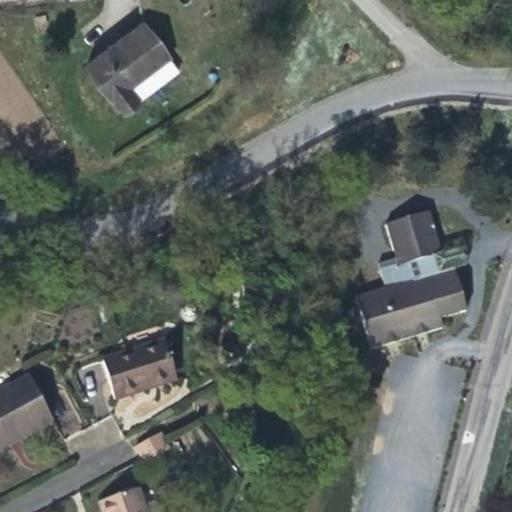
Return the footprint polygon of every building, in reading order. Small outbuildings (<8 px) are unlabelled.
[(138,0),(142,26),(168,60),(176,71),(168,0),(138,0)] [(168,60),(142,26),(86,67),(120,113),(136,101),(128,89),(168,60)] [(136,101),(176,71),(168,60),(128,89),(136,101)] [(434,256),(439,254),(426,213),(384,226),(397,268),(381,273),(386,293),(357,303),(375,355),(446,332),(443,320),(461,315),(448,272),(440,274),(434,256)] [(465,267),(459,248),(439,254),(434,256),(440,274),(448,272),(465,267)] [(163,393),(187,386),(177,353),(117,371),(129,410),(165,399),(163,393)] [(189,392),(187,386),(163,393),(165,399),(189,392)] [(69,436),(47,393),(0,417),(0,460),(1,462),(34,445),(38,452),(69,436)] [(146,465),(170,448),(158,431),(134,448),(146,465)] [(38,452),(34,445),(1,462),(4,469),(38,452)] [(159,480),(184,467),(176,450),(151,463),(157,474),(155,475),(159,480)]
